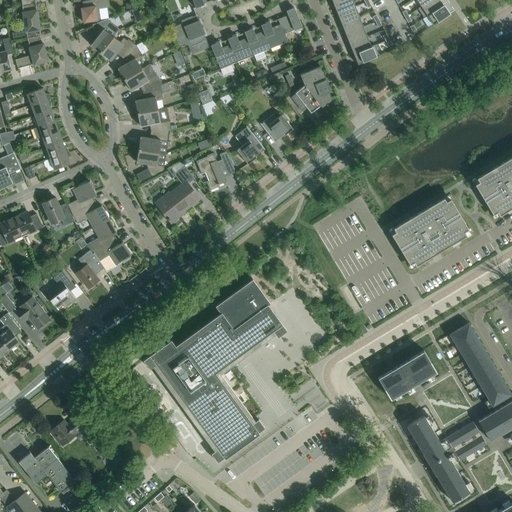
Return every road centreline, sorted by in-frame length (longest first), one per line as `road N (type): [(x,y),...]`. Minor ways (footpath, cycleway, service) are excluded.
road 1 (secondary): [(175,278),(369,126)]
road 2 (secondary): [(0,415),(175,278)]
road 3 (residential): [(511,264),(339,369),(341,386)]
road 4 (secondary): [(369,126),(511,31)]
road 5 (residential): [(369,126),(312,0)]
road 6 (residential): [(234,0),(208,12),(206,26),(215,34),(249,26),(289,0)]
road 7 (residential): [(175,278),(105,161)]
